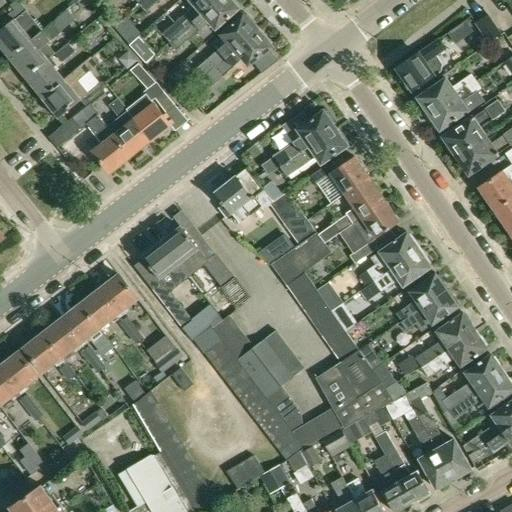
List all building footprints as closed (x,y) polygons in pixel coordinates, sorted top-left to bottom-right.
[(42,31),(27,12),(16,0),(9,6),(15,13),(11,15),(15,20),(0,33),(0,46),(9,57),(31,40),(42,31)] [(143,0),(139,4),(144,10),(146,12),(157,3),(160,0),(143,0)] [(170,42),(217,0),(190,0),(195,6),(163,35),(170,42)] [(217,29),(230,17),(239,9),(238,8),(239,6),(233,0),(231,0),(230,0),(217,0),(170,42),(177,50),(199,30),(204,36),(208,37),(217,29)] [(477,22),(475,24),(488,43),(501,34),(489,17),(487,14),(486,15),(477,22)] [(206,77),(215,69),(258,30),(252,24),(254,22),(247,15),(245,16),(244,15),(221,35),(213,43),(219,50),(198,69),(206,77)] [(127,18),(115,28),(121,34),(132,23),(127,18)] [(25,78),(48,60),(55,53),(47,43),(61,32),(53,22),(42,31),(31,40),(9,57),(25,78)] [(448,34),(456,44),(473,32),(466,22),(448,34)] [(266,36),(264,37),(258,30),(215,69),(206,77),(212,85),(222,76),(222,77),(243,58),(249,66),(273,47),(271,45),(272,43),(266,36)] [(413,91),(423,85),(434,76),(442,71),(443,65),(436,55),(445,49),(439,39),(432,44),(397,68),(399,72),(400,73),(400,72),(403,76),(402,76),(403,78),(403,77),(413,91)] [(75,52),(68,44),(56,55),(62,62),(75,52)] [(147,48),(139,55),(146,63),(149,60),(154,56),(147,48)] [(64,80),(42,98),(58,118),(80,100),(86,107),(90,104),(91,105),(103,96),(106,94),(106,93),(105,91),(103,88),(99,83),(88,92),(79,81),(98,65),(92,57),(64,80)] [(25,78),(42,98),(64,80),(48,60),(25,78)] [(425,109),(428,114),(476,81),(471,74),(452,87),(446,78),(417,98),(419,101),(417,102),(423,110),(425,109)] [(149,88),(145,91),(147,94),(151,99),(155,96),(168,112),(177,104),(158,81),(153,75),(148,79),(154,85),(149,88)] [(481,88),(476,81),(428,114),(433,120),(431,122),(436,130),(438,128),(440,131),(469,111),(462,101),(481,88)] [(186,89),(177,96),(190,112),(199,106),(186,89)] [(111,104),(110,105),(120,119),(128,112),(126,110),(127,109),(118,98),(111,104)] [(448,147),(455,157),(484,136),(479,129),(505,111),(504,110),(508,107),(502,98),(444,138),(449,143),(448,147)] [(127,109),(126,110),(128,112),(134,119),(151,142),(171,126),(171,127),(172,126),(164,115),(153,102),(145,109),(138,100),(127,109)] [(49,138),(58,149),(81,129),(87,124),(102,144),(93,151),(110,174),(111,173),(131,157),(114,135),(91,105),(90,104),(86,107),(72,118),(49,138)] [(282,152),(273,158),(280,168),(336,130),(331,122),(333,121),(327,112),(325,113),(324,112),(323,112),(322,111),(315,116),(316,117),(309,122),(303,113),(283,126),(295,143),(282,152)] [(134,119),(114,135),(131,157),(151,142),(134,119)] [(511,127),(489,144),(484,136),(455,157),(462,167),(466,168),(470,174),(511,143),(511,127)] [(336,130),(280,168),(287,177),(316,157),(321,165),(338,153),(348,146),(347,144),(348,143),(342,134),(340,135),(336,130)] [(479,188),(495,210),(511,198),(511,184),(509,181),(511,179),(511,150),(506,154),(511,162),(511,164),(502,172),(486,183),(479,188)] [(331,173),(346,195),(370,178),(361,165),(355,157),(352,159),(347,162),(345,164),(339,156),(322,168),(327,176),(331,173)] [(265,172),(257,178),(260,182),(280,168),(273,158),(261,167),(265,172)] [(268,202),(300,244),(317,233),(294,202),(286,193),(273,203),(247,168),(215,193),(220,199),(219,200),(223,205),(219,208),(227,218),(232,214),(240,224),(268,202)] [(316,184),(327,176),(322,168),(310,176),(316,184)] [(319,235),(324,242),(325,243),(353,223),(385,200),(370,178),(346,195),(355,207),(346,213),(348,215),(319,235)] [(272,181),(264,188),(274,201),(283,194),(272,181)] [(511,198),(495,210),(511,234),(511,232),(511,198)] [(356,264),(392,239),(396,236),(390,229),(400,222),(399,220),(393,211),(387,203),(385,200),(353,223),(367,243),(353,253),(350,256),(356,264)] [(181,227),(162,242),(189,277),(204,265),(221,287),(234,277),(195,227),(186,234),(181,227)] [(272,264),(280,275),(324,242),(319,235),(317,233),(300,244),(272,264)] [(376,265),(358,277),(365,287),(420,250),(414,243),(415,240),(411,235),(409,234),(407,233),(371,258),(376,265)] [(162,242),(142,257),(143,258),(160,279),(163,282),(154,290),(153,290),(184,328),(192,322),(193,321),(192,319),(170,292),(189,277),(162,242)] [(332,252),(325,243),(324,242),(280,275),(287,285),(305,273),(332,252)] [(425,258),(420,250),(365,287),(366,288),(360,292),(366,302),(398,279),(403,286),(418,277),(431,268),(430,266),(431,264),(427,258),(425,258)] [(287,285),(298,301),(316,288),(305,273),(287,285)] [(401,322),(447,291),(443,284),(444,282),(439,275),(437,276),(436,274),(426,281),(410,292),(415,299),(396,313),(401,322)] [(100,290),(119,313),(138,299),(119,275),(100,290)] [(324,300),(316,288),(298,301),(307,313),(324,300)] [(100,290),(81,304),(100,328),(119,313),(100,290)] [(421,333),(433,325),(459,307),(457,305),(459,304),(454,297),(452,298),(447,291),(401,322),(407,330),(415,325),(421,333)] [(333,313),(324,300),(307,313),(315,325),(333,313)] [(81,304),(62,319),(81,343),(100,328),(81,304)] [(315,325),(324,337),(342,325),(333,313),(315,325)] [(422,368),(428,363),(475,331),(470,324),(472,323),(466,315),(465,316),(463,314),(437,331),(443,340),(416,359),(422,368)] [(213,327),(219,335),(235,324),(229,316),(213,327)] [(120,323),(128,334),(136,328),(128,317),(120,323)] [(43,334),(62,358),(81,343),(62,319),(43,334)] [(235,324),(219,335),(226,344),(241,332),(235,324)] [(219,335),(213,327),(212,325),(194,339),(202,349),(219,335)] [(350,337),(342,325),(324,337),(332,349),(350,337)] [(136,328),(128,334),(136,345),(144,339),(136,328)] [(253,348),(238,360),(243,366),(250,376),(258,386),(266,396),(266,397),(280,387),(295,376),(305,368),(277,330),(253,348)] [(475,331),(428,363),(422,368),(428,376),(455,358),(461,366),(487,348),(485,346),(487,345),(482,337),(480,338),(475,331)] [(227,345),(232,352),(247,340),(241,332),(226,344),(227,345)] [(62,358),(43,334),(24,348),(43,373),(62,358)] [(227,345),(226,344),(219,335),(202,349),(210,359),(227,345)] [(359,349),(350,337),(332,349),(341,362),(359,349)] [(232,352),(235,356),(238,360),(253,348),(247,340),(232,352)] [(384,364),(370,344),(361,350),(375,371),(384,364)] [(227,345),(210,359),(217,369),(235,356),(232,352),(227,345)] [(82,353),(90,363),(98,357),(90,346),(82,353)] [(177,349),(156,366),(162,373),(183,357),(177,349)] [(359,349),(341,362),(332,367),(362,419),(394,400),(359,349)] [(0,367),(19,391),(38,376),(29,364),(19,352),(0,367)] [(471,381),(443,401),(449,410),(505,371),(503,372),(499,366),(500,364),(495,357),(493,357),(492,355),(465,373),(471,381)] [(225,379),(243,366),(238,360),(235,356),(217,369),(225,379)] [(107,367),(98,357),(90,363),(99,374),(107,367)] [(413,358),(399,368),(405,376),(405,377),(420,367),(413,358)] [(68,381),(76,375),(68,364),(60,370),(68,381)] [(375,371),(389,390),(399,383),(398,381),(397,381),(397,382),(387,368),(384,364),(375,371)] [(233,389),(250,376),(243,366),(225,379),(233,389)] [(0,367),(0,405),(0,406),(19,391),(0,367)] [(184,390),(193,383),(181,367),(172,375),(184,390)] [(353,424),(362,419),(332,367),(324,373),(353,424)] [(399,368),(391,373),(397,381),(398,381),(405,376),(399,368)] [(505,371),(449,410),(455,418),(483,399),(489,408),(511,392),(511,381),(510,379),(508,379),(504,373),(505,371)] [(344,428),(353,424),(324,373),(315,378),(333,409),(344,428)] [(241,399),(258,386),(250,376),(233,389),(241,399)] [(136,381),(125,389),(134,401),(145,393),(136,381)] [(405,394),(399,383),(389,390),(396,400),(405,394)] [(406,394),(419,416),(454,478),(458,476),(461,477),(469,473),(469,469),(471,468),(454,439),(446,444),(421,400),(433,393),(427,383),(406,394)] [(248,409),(266,396),(258,386),(241,399),(248,409)] [(285,393),(280,387),(266,397),(271,404),(285,393)] [(137,412),(157,401),(151,391),(133,405),(137,412)] [(285,393),(271,404),(273,406),(276,410),(290,399),(285,393)] [(20,401),(28,411),(36,405),(28,394),(20,401)] [(273,406),(271,404),(266,397),(266,396),(248,409),(256,420),(273,406)] [(276,410),(281,416),(295,406),(290,399),(276,410)] [(137,412),(143,422),(163,411),(157,401),(137,412)] [(497,423),(481,435),(463,447),(469,455),(477,450),(511,426),(511,402),(510,404),(492,415),(497,423)] [(36,405),(28,411),(37,421),(45,415),(36,405)] [(281,416),(276,410),(273,406),(256,420),(264,430),(281,416)] [(281,416),(289,427),(293,432),(302,427),(300,412),(295,406),(281,416)] [(102,408),(82,423),(88,431),(101,420),(103,422),(109,416),(102,408)] [(364,418),(366,422),(374,417),(379,427),(391,421),(384,408),(364,418)] [(322,415),(334,434),(344,428),(333,409),(322,415)] [(143,422),(149,432),(169,421),(163,411),(143,422)] [(323,440),(334,434),(322,415),(312,421),(323,440)] [(289,427),(281,416),(264,430),(272,440),(289,427)] [(438,487),(439,489),(448,484),(448,482),(454,478),(419,416),(409,422),(427,454),(419,459),(436,489),(438,487)] [(372,432),(366,422),(364,418),(342,431),(350,445),(372,432)] [(155,443),(175,431),(169,421),(149,432),(155,443)] [(297,437),(304,447),(307,450),(323,440),(312,421),(302,427),(293,432),(297,437)] [(78,426),(64,438),(70,446),(84,434),(78,426)] [(297,437),(293,432),(289,427),(272,440),(279,450),(297,437)] [(477,450),(469,455),(472,462),(490,454),(488,450),(492,448),(494,451),(505,443),(510,451),(511,449),(511,427),(487,443),(477,450)] [(161,452),(161,453),(181,441),(175,431),(155,443),(161,452)] [(351,447),(350,445),(342,431),(324,441),(333,457),(351,447)] [(385,455),(388,460),(411,502),(417,499),(418,501),(428,495),(427,493),(429,492),(417,471),(411,475),(386,432),(376,438),(385,455)] [(287,460),(304,447),(297,437),(279,450),(287,460)] [(161,453),(167,463),(187,451),(181,441),(161,453)] [(302,454),(308,465),(310,469),(322,462),(313,447),(306,451),(302,454)] [(295,472),(308,465),(302,454),(306,451),(304,448),(289,460),(295,472)] [(173,473),(192,461),(187,451),(167,463),(173,473)] [(173,473),(167,463),(161,453),(161,452),(155,456),(154,455),(121,475),(139,506),(130,511),(189,511),(195,509),(191,503),(185,493),(179,483),(173,473)] [(254,455),(245,460),(255,479),(265,473),(254,455)] [(411,502),(388,460),(385,455),(375,461),(383,476),(376,480),(394,511),(396,511),(398,511),(407,507),(406,505),(411,502)] [(246,484),(255,479),(245,460),(236,466),(246,484)] [(173,473),(179,483),(198,471),(192,461),(173,473)] [(280,465),(261,476),(268,489),(285,479),(288,485),(290,484),(280,465)] [(246,484),(236,466),(226,471),(237,489),(246,484)] [(185,493),(204,481),(198,471),(179,483),(185,493)] [(361,511),(347,485),(342,477),(331,483),(336,492),(344,506),(337,510),(338,511),(361,511)] [(11,479),(0,487),(0,491),(3,496),(16,486),(11,479)] [(357,480),(347,485),(361,511),(384,511),(372,490),(365,494),(357,480)] [(185,493),(191,503),(210,491),(204,481),(185,493)] [(11,509),(12,511),(60,511),(42,486),(11,509)] [(198,511),(216,502),(210,491),(191,503),(195,509),(196,511),(198,511)] [(307,511),(303,504),(297,494),(288,499),(295,511),(307,511)] [(307,511),(318,511),(311,499),(303,504),(307,511)]
